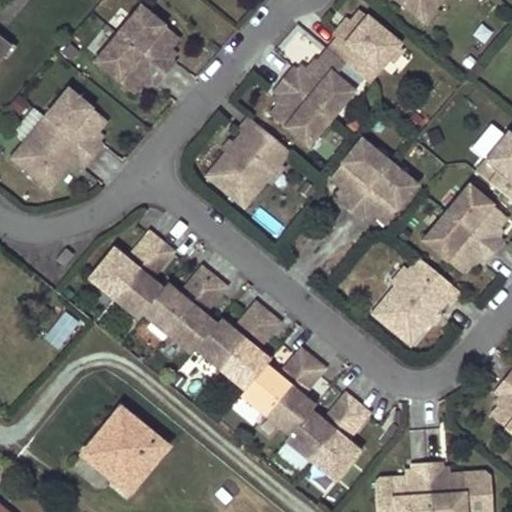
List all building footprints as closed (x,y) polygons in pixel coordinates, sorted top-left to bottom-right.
[(166,0),(182,10),(187,0),(166,0)] [(395,0),(423,22),(441,0),(395,0)] [(165,56),(170,50),(179,39),(140,7),(94,63),(133,95),(141,84),(146,79),(151,82),(156,87),(175,64),(170,59),(165,56)] [(352,26),(341,40),(337,37),(327,50),(355,73),(365,61),(378,71),(400,44),(359,11),(349,23),(352,26)] [(387,72),(395,78),(411,55),(403,49),(387,72)] [(175,54),(170,50),(165,56),(170,59),(175,54)] [(292,68),(273,91),(278,95),(283,99),(278,105),(269,115),(308,147),(354,92),(315,60),(306,70),(302,76),(297,72),(292,68)] [(368,83),(378,71),(365,61),(355,73),(368,83)] [(302,66),(297,72),(302,76),(306,70),(302,66)] [(146,88),(151,82),(146,79),(141,84),(146,88)] [(93,138),(97,132),(106,122),(68,90),(44,118),(25,141),(10,159),(49,191),(69,167),(74,161),(78,165),(84,170),(103,146),(97,142),(93,138)] [(283,99),(278,95),(273,101),(278,105),(283,99)] [(44,118),(33,108),(17,128),(18,135),(25,141),(44,118)] [(289,153),(248,118),(238,130),(241,133),(232,145),(235,148),(230,154),(226,151),(205,177),(244,208),(267,180),(267,179),(263,176),(275,162),(279,166),(279,165),(289,153)] [(490,126),(469,150),(481,160),(502,136),(490,126)] [(241,133),(238,130),(223,148),(226,151),(230,154),(235,148),(232,145),(241,133)] [(97,142),(102,136),(97,132),(93,138),(97,142)] [(511,137),(508,134),(495,150),(511,163),(511,137)] [(362,140),(330,179),(340,188),(346,192),(343,195),(355,205),(366,215),(369,212),(375,216),(385,225),(417,186),(390,163),(362,140)] [(511,163),(495,150),(485,161),(499,171),(489,183),(511,201),(511,163)] [(69,167),(73,171),(78,165),(74,161),(69,167)] [(499,171),(485,161),(476,172),(489,183),(499,171)] [(270,183),(283,168),(279,165),(279,166),(275,162),(263,176),(267,179),(267,180),(270,183)] [(494,234),(498,229),(507,218),(468,186),(451,207),(499,248),(504,243),(498,238),(494,234)] [(342,197),(338,202),(349,212),(361,222),(365,216),(366,215),(355,205),(343,195),(342,197)] [(445,214),(422,242),(461,274),(470,263),(475,258),(479,261),(485,266),(494,254),(499,248),(451,207),(445,214)] [(498,238),(503,232),(498,229),(494,234),(498,238)] [(150,232),(132,253),(156,273),(174,252),(150,232)] [(127,260),(129,258),(116,247),(90,279),(139,320),(144,315),(193,356),(197,351),(246,391),(241,396),(289,435),(285,440),(335,481),(361,449),(348,439),(347,441),(322,421),(324,419),(311,408),(316,403),(304,394),(302,396),(278,376),(280,374),(268,364),(272,359),(259,349),(258,351),(234,331),(236,329),(223,319),(219,324),(206,314),(205,315),(181,295),(182,294),(170,283),(166,288),(153,278),(151,280),(127,260)] [(66,249),(56,261),(64,267),(74,255),(66,249)] [(474,267),(479,261),(475,258),(470,263),(474,267)] [(450,306),(460,293),(418,259),(408,271),(407,272),(411,275),(400,289),(396,286),(395,286),(372,314),(410,346),(431,321),(428,318),(433,312),(436,314),(446,302),(450,306)] [(203,267),(186,289),(210,309),(228,288),(203,267)] [(407,272),(408,271),(404,268),(392,283),(395,286),(396,286),(400,289),(411,275),(407,272)] [(435,324),(450,306),(446,302),(436,314),(433,312),(428,318),(431,321),(435,324)] [(281,323),(257,303),(239,324),(263,344),(281,323)] [(57,353),(79,325),(64,313),(42,341),(57,353)] [(308,389),(325,368),(301,348),(284,369),(308,389)] [(511,369),(503,381),(494,392),(499,397),(504,400),(499,406),(490,417),(511,434),(511,369)] [(345,393),(328,414),(352,434),(370,413),(345,393)] [(504,400),(499,397),(494,402),(499,406),(504,400)] [(152,464),(167,447),(120,408),(83,455),(101,471),(105,466),(116,475),(112,480),(124,490),(148,461),(152,464)] [(152,464),(148,461),(124,490),(129,493),(152,464)] [(116,475),(105,466),(101,471),(112,480),(116,475)] [(442,483),(427,484),(429,511),(465,511),(464,494),(451,495),(443,496),(443,490),(442,483)] [(429,511),(427,484),(413,485),(413,492),(413,498),(406,498),(392,499),(393,509),(392,511),(429,511)]
